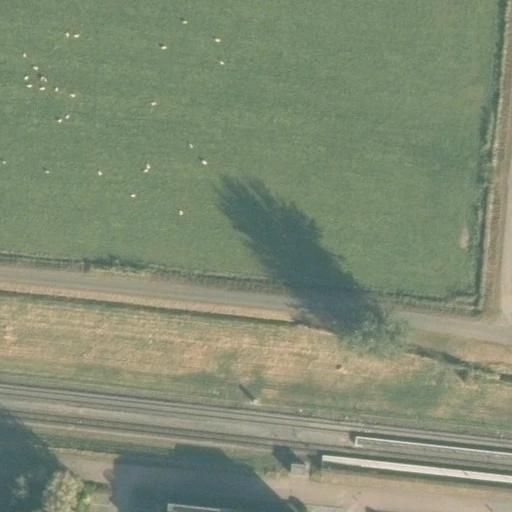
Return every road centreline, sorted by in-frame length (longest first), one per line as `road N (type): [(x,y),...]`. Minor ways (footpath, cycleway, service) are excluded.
road 1 (unclassified): [(0,275),(327,309),(511,339)]
road 2 (track): [(504,337),(511,212)]
